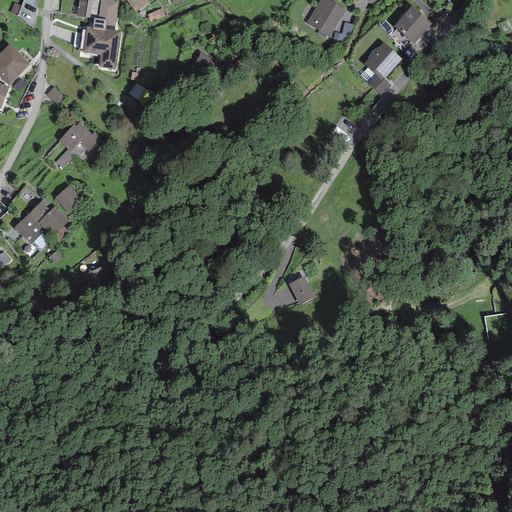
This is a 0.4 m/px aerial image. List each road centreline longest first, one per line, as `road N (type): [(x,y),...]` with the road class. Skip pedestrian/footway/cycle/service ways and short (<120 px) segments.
road 1 (track): [(487,288),(444,308),(392,307),(318,347),(169,378),(162,365),(197,343),(288,240)]
road 2 (residential): [(479,0),(367,122),(288,240)]
road 3 (residential): [(49,0),(36,105),(0,179)]
